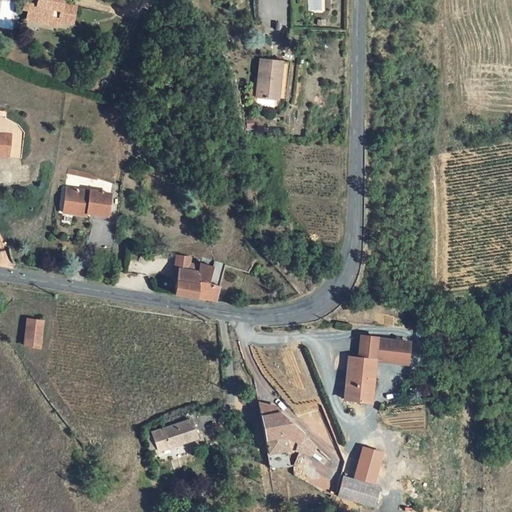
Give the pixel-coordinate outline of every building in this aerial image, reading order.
[(12,21),(26,24),(27,17),(28,0),(22,0),(19,0),(9,0),(8,11),(13,11),(12,21)] [(28,0),(27,17),(46,21),(45,23),(58,26),(61,9),(48,6),(48,0),(28,0)] [(27,17),(26,24),(45,27),(45,23),(46,21),(27,17)] [(238,99),(266,104),(273,68),(243,63),(238,99)] [(108,117),(110,108),(99,105),(97,104),(94,113),(108,117)] [(77,196),(52,193),(49,212),(73,216),(73,218),(93,221),(97,199),(77,196)] [(48,218),(72,221),(73,218),(73,216),(49,212),(48,218)] [(173,283),(176,283),(178,272),(193,275),(196,269),(190,267),(191,261),(177,258),(173,283)] [(176,283),(173,297),(214,304),(225,266),(216,263),(215,269),(203,267),(202,270),(196,269),(193,275),(178,272),(176,283)] [(38,350),(42,324),(26,322),(22,347),(38,350)] [(350,357),(343,399),(368,403),(371,388),(368,387),(372,361),(407,367),(411,345),(362,336),(359,358),(350,357)] [(277,411),(255,403),(257,414),(277,411)] [(299,447),(300,444),(305,432),(277,411),(257,414),(265,452),(299,447)] [(150,430),(154,448),(194,438),(189,420),(150,430)] [(307,455),(316,448),(305,432),(300,444),(307,455)] [(368,506),(373,486),(336,477),(331,497),(368,506)]
